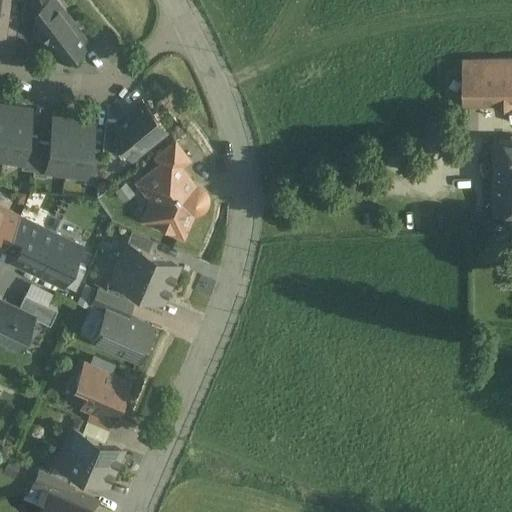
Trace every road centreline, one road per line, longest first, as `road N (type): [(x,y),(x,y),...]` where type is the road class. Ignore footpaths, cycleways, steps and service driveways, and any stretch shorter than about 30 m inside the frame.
road 1 (residential): [(133,511),(235,272),(243,194)]
road 2 (residential): [(243,194),(467,165)]
road 3 (residential): [(0,67),(84,92),(108,86),(155,40),(194,28)]
road 4 (residential): [(243,194),(228,102),(194,28)]
